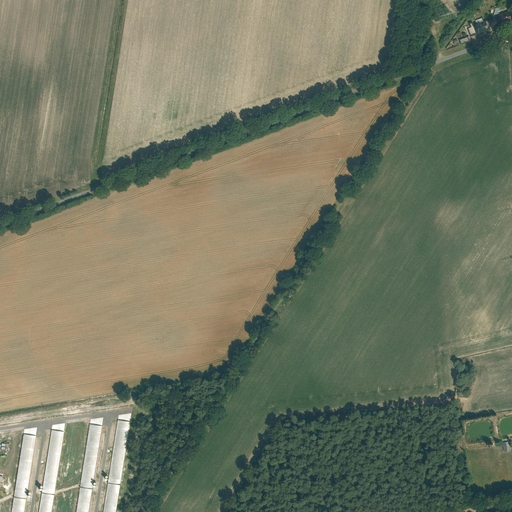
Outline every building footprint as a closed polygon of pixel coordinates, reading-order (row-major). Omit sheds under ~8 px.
[(511,16),(510,12),(500,16),(503,25),(511,21),(511,16)] [(493,18),(469,27),(472,36),(491,30),(493,18)] [(470,36),(461,40),(462,45),(472,42),(470,36)] [(116,511),(130,422),(118,420),(104,511),(116,511)] [(89,511),(102,426),(90,424),(76,511),(89,511)] [(51,511),(63,431),(51,430),(38,511),(51,511)] [(23,511),(35,435),(23,434),(11,511),(23,511)]
